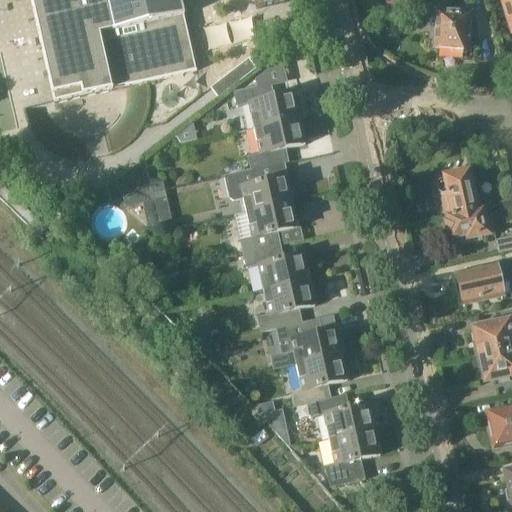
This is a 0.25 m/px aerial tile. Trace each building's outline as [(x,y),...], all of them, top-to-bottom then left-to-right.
[(33,0),(57,105),(200,72),(183,0),(33,0)] [(419,0),(386,0),(390,10),(419,0)] [(511,0),(502,0),(511,29),(511,0)] [(472,30),(473,22),(470,19),(470,14),(435,12),(435,18),(438,18),(436,48),(468,50),(469,32),(472,30)] [(210,89),(218,99),(256,70),(249,60),(210,89)] [(249,105),(255,130),(300,119),(295,95),(275,99),(272,86),(234,94),(238,108),(249,105)] [(249,158),(252,172),(264,169),(290,164),(287,150),(306,146),(300,120),(255,130),(261,155),(249,158)] [(244,201),(247,214),(293,204),(287,178),(267,182),(264,169),(252,172),(227,177),(230,191),(232,201),(234,203),(244,201)] [(448,194),(453,217),(454,218),(479,213),(479,211),(470,171),(460,173),(460,172),(447,175),(448,176),(444,177),(445,180),(440,181),(437,186),(438,192),(443,195),(448,194)] [(163,183),(152,186),(154,194),(165,192),(163,183)] [(156,203),(154,194),(152,186),(142,188),(146,205),(156,203)] [(154,194),(156,203),(167,200),(165,192),(154,194)] [(511,224),(511,201),(499,204),(504,226),(511,224)] [(298,229),(293,204),(247,214),(253,239),(241,242),(244,257),(282,248),(279,234),(298,229)] [(487,209),(479,211),(479,213),(454,218),(453,217),(447,218),(448,223),(446,223),(449,237),(452,236),(453,241),(467,237),(468,241),(495,235),(493,223),(491,224),(487,209)] [(498,255),(511,251),(511,238),(495,242),(498,255)] [(265,293),(310,282),(304,256),(285,261),(282,248),(244,257),(247,269),(259,267),(265,293)] [(464,305),(502,297),(500,283),(508,281),(505,265),(496,267),(497,269),(458,277),(464,305)] [(135,289),(145,286),(143,278),(128,281),(135,289)] [(277,331),(295,326),(292,313),(316,307),(310,282),(265,293),(270,316),(258,319),(262,334),(277,331)] [(475,356),(511,347),(511,334),(511,333),(511,320),(474,330),(477,341),(473,345),(475,356)] [(315,322),(295,326),(277,331),(284,355),(296,353),(299,367),(343,356),(337,331),(318,335),(315,322)] [(203,338),(188,341),(195,348),(205,346),(203,338)] [(205,346),(195,348),(203,355),(212,353),(210,345),(205,346)] [(511,347),(475,356),(478,369),(483,371),(486,382),(511,376),(511,347)] [(349,382),(343,356),(299,367),(305,391),(293,394),(296,408),(310,405),(332,400),(329,386),(349,382)] [(343,397),(332,400),(310,405),(313,418),(325,416),(330,442),(376,431),(370,405),(346,411),(343,397)] [(252,409),(259,416),(270,414),(268,405),(252,409)] [(496,448),(511,444),(511,409),(489,415),(496,448)] [(274,413),(270,414),(259,416),(265,423),(276,421),(274,413)] [(381,457),(376,431),(330,442),(336,466),(327,468),(331,489),(366,481),(362,461),(381,457)]
